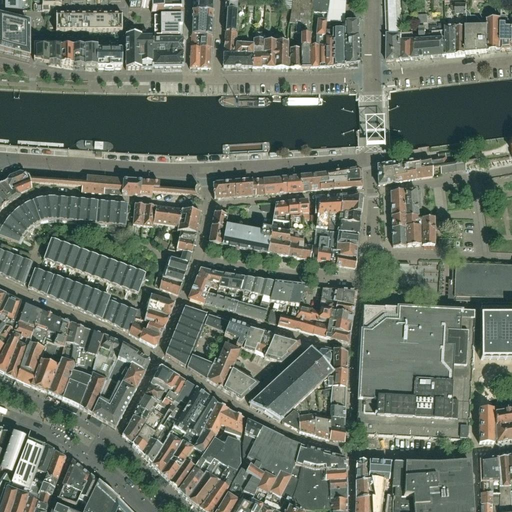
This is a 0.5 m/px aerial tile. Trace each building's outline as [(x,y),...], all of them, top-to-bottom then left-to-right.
[(61,7),(60,0),(41,0),(42,7),(42,13),(49,13),(49,7),(61,7)] [(151,13),(182,13),(182,0),(129,0),(130,0),(129,8),(129,9),(130,9),(151,9),(151,13)] [(212,26),(213,0),(193,0),(193,7),(192,19),(191,37),(201,37),(211,38),(212,33),(212,26)] [(235,34),(237,5),(237,0),(227,0),(227,2),(227,5),(228,5),(228,10),(227,10),(227,13),(226,15),(226,18),(226,21),(225,33),(235,34)] [(283,10),(285,0),(272,0),(271,9),(283,10)] [(291,11),(292,0),(285,0),(283,10),(291,11)] [(309,48),(312,13),(312,0),(292,0),(291,11),(289,24),(294,25),(295,27),(295,28),(295,34),(300,34),(300,70),(310,70),(309,48)] [(327,14),(329,1),(316,0),(312,0),(312,13),(327,14)] [(401,38),(400,0),(384,0),(386,38),(401,38)] [(22,2),(22,1),(4,1),(4,13),(22,12),(22,2)] [(344,24),(344,22),(345,2),(338,1),(329,1),(327,14),(326,23),(333,23),(338,23),(344,24)] [(466,12),(466,5),(454,6),(454,16),(467,15),(466,12)] [(503,52),(503,17),(503,11),(501,11),(501,6),(494,6),(495,15),(496,15),(497,20),(487,21),(487,24),(487,29),(487,53),(500,52),(503,52)] [(487,53),(487,29),(487,24),(485,24),(482,23),(480,22),(478,20),(477,19),(476,18),(471,18),(471,17),(470,14),(468,12),(466,12),(467,15),(465,28),(466,55),(480,54),(487,53)] [(67,33),(67,14),(61,14),(56,14),(56,20),(53,20),(53,27),(56,27),(56,32),(56,33),(67,33)] [(78,33),(78,14),(67,14),(67,33),(78,33)] [(89,33),(89,14),(78,14),(78,33),(89,33)] [(99,33),(99,14),(89,14),(89,33),(99,33)] [(110,33),(110,14),(99,14),(99,33),(110,33)] [(124,27),(124,20),(122,20),(122,14),(121,14),(110,14),(110,33),(122,33),(122,27),(124,27)] [(29,61),(29,25),(0,17),(0,53),(27,60),(29,60),(29,61)] [(182,17),(172,17),(162,17),(155,17),(155,27),(183,27),(183,17),(182,17)] [(419,25),(427,25),(427,17),(418,17),(419,25)] [(511,51),(511,24),(507,25),(506,17),(503,17),(503,52),(511,51)] [(325,39),(325,33),(326,25),(326,23),(318,22),(316,41),(316,47),(319,47),(319,46),(325,46),(325,39)] [(358,38),(358,22),(344,22),(344,24),(344,31),(344,39),(346,39),(358,38)] [(333,23),(326,23),(326,25),(325,33),(325,39),(325,46),(325,47),(325,69),(332,68),(332,39),(332,31),(333,26),(333,23)] [(155,27),(155,37),(183,37),(183,27),(155,27)] [(300,70),(300,34),(295,34),(295,28),(291,27),(290,34),(289,60),(289,70),(300,70)] [(444,40),(444,32),(432,33),(432,35),(425,36),(425,27),(419,28),(419,36),(413,36),(413,34),(402,34),(402,36),(402,42),(413,42),(423,41),(444,40)] [(456,56),(455,28),(445,28),(446,42),(445,57),(456,56)] [(466,55),(465,28),(455,28),(456,56),(466,55)] [(345,67),(344,39),(344,31),(338,31),(332,31),(332,39),(332,68),(345,67)] [(235,46),(236,34),(225,34),(224,45),(235,46)] [(400,62),(401,36),(387,36),(386,63),(400,62)] [(141,71),(141,70),(141,65),(152,65),(152,41),(152,40),(141,40),(141,37),(126,37),(126,71),(141,71)] [(200,49),(201,38),(191,37),(190,49),(200,49)] [(211,50),(211,38),(201,38),(200,49),(211,50)] [(358,66),(358,38),(346,39),(344,39),(345,67),(358,66)] [(444,58),(444,40),(442,41),(401,43),(401,62),(444,58)] [(182,71),(181,41),(152,41),(152,65),(152,71),(182,71)] [(261,70),(261,69),(261,43),(261,42),(254,41),(253,41),(253,47),(252,70),(261,70)] [(266,43),(261,43),(261,69),(274,70),(275,43),(266,43)] [(287,60),(288,44),(275,43),(274,70),(289,70),(289,60),(287,60)] [(48,64),(48,45),(34,45),(34,62),(35,62),(40,63),(42,63),(44,63),(48,64)] [(60,49),(61,49),(61,45),(48,45),(48,64),(49,64),(57,66),(59,66),(60,66),(60,49)] [(252,70),(253,47),(235,46),(224,45),(223,69),(244,70),(252,70)] [(319,69),(319,47),(316,47),(309,48),(310,70),(319,69)] [(72,68),(72,49),(61,49),(60,49),(60,66),(61,66),(62,66),(64,67),(65,67),(68,67),(69,67),(71,68),(72,68)] [(84,70),(84,49),(72,49),(72,68),(80,69),(84,70)] [(96,70),(96,49),(84,49),(84,70),(87,70),(94,70),(96,70)] [(109,70),(109,49),(96,49),(96,70),(105,70),(109,70)] [(122,70),(122,49),(109,49),(109,70),(113,70),(122,70)] [(199,70),(199,60),(200,49),(190,49),(190,60),(190,70),(199,70)] [(210,64),(211,50),(200,49),(199,60),(199,70),(209,71),(210,64)] [(511,83),(468,88),(469,98),(511,93),(511,83)] [(458,89),(408,95),(409,104),(459,99),(458,89)] [(284,106),(321,105),(322,104),(322,102),(322,99),(321,98),(287,98),(283,99),(282,102),(283,105),(284,106)] [(277,99),(227,99),(227,109),(277,109),(277,99)] [(169,135),(82,131),(82,148),(168,153),(169,135)] [(251,139),(211,141),(212,151),(252,149),(251,139)] [(447,167),(445,155),(438,156),(438,159),(430,160),(429,159),(429,162),(427,162),(427,161),(419,162),(420,171),(440,168),(447,167)] [(415,182),(414,173),(413,173),(413,172),(420,171),(419,162),(401,165),(396,165),(383,166),(377,167),(378,187),(384,187),(385,187),(395,185),(407,183),(415,182)] [(361,182),(361,172),(358,170),(354,171),(347,173),(348,183),(361,182)] [(433,179),(432,170),(423,171),(424,180),(433,179)] [(424,180),(423,171),(413,173),(414,173),(415,182),(424,180)] [(348,183),(347,173),(327,176),(328,185),(333,184),(341,184),(348,183)] [(31,186),(30,184),(29,181),(28,179),(26,177),(24,175),(19,174),(9,178),(7,182),(8,184),(8,186),(10,189),(11,191),(12,193),(14,194),(17,195),(19,196),(30,191),(31,191),(31,187),(31,186)] [(328,185),(327,176),(322,177),(300,179),(300,187),(308,186),(319,185),(328,185)] [(104,195),(104,181),(104,180),(87,178),(86,179),(68,178),(68,184),(82,185),(82,188),(82,193),(104,195)] [(300,187),(300,179),(263,182),(264,197),(275,196),(275,189),(286,188),(287,195),(308,193),(308,186),(300,187)] [(121,198),(121,197),(122,182),(123,182),(123,181),(112,180),(104,180),(104,181),(104,195),(103,197),(121,198)] [(17,195),(14,194),(12,193),(11,191),(10,189),(8,186),(8,184),(7,182),(0,186),(0,195),(8,205),(21,197),(19,196),(17,195)] [(141,183),(123,182),(122,182),(121,197),(140,198),(141,183)] [(264,197),(263,182),(251,183),(252,191),(255,190),(255,197),(264,197)] [(348,183),(341,184),(341,191),(362,189),(361,182),(348,183)] [(159,194),(159,191),(159,185),(141,183),(140,198),(151,198),(152,194),(159,194)] [(255,197),(255,190),(252,191),(251,183),(233,185),(234,193),(233,193),(231,196),(231,199),(236,199),(255,197)] [(234,193),(233,185),(228,185),(223,186),(224,200),(231,199),(231,196),(233,193),(234,193)] [(224,200),(223,186),(214,186),(213,186),(213,188),(214,199),(213,199),(214,201),(215,201),(215,200),(224,200)] [(422,210),(421,191),(391,194),(391,217),(392,219),(405,218),(417,218),(418,218),(418,210),(422,210)] [(0,212),(8,205),(0,195),(0,212)] [(360,215),(362,199),(361,199),(341,200),(340,215),(360,215)] [(48,224),(44,200),(38,201),(33,203),(32,203),(41,226),(48,224)] [(55,224),(57,200),(51,200),(45,200),(44,200),(48,224),(49,224),(55,224)] [(65,225),(68,201),(57,200),(55,224),(65,225)] [(340,215),(341,200),(318,201),(315,230),(326,231),(327,220),(332,220),(332,215),(338,214),(338,215),(340,215)] [(75,226),(78,202),(68,201),(65,225),(75,226)] [(85,227),(87,203),(78,202),(75,226),(85,227)] [(309,221),(307,202),(298,203),(298,216),(301,216),(302,222),(309,221)] [(41,226),(32,203),(27,205),(22,208),(21,209),(35,229),(41,226)] [(95,228),(97,204),(87,203),(85,227),(95,228)] [(298,216),(298,203),(287,204),(287,217),(290,217),(298,216)] [(105,229),(107,204),(97,204),(95,228),(105,229)] [(116,227),(117,205),(107,204),(105,229),(115,230),(116,227)] [(287,217),(287,204),(275,205),(275,204),(274,205),(275,205),(273,218),(287,217)] [(126,228),(127,216),(127,206),(117,205),(116,227),(126,228)] [(274,205),(260,206),(260,213),(273,212),(274,205)] [(142,228),(145,207),(135,206),(132,224),(132,227),(142,228)] [(153,226),(156,209),(156,208),(145,207),(142,228),(152,229),(153,226)] [(35,229),(21,209),(17,211),(12,216),(29,234),(35,229)] [(153,226),(165,227),(168,210),(156,209),(153,226)] [(182,212),(168,210),(165,227),(178,229),(180,221),(182,212)] [(182,212),(180,221),(199,224),(201,214),(182,212)] [(225,228),(228,216),(227,216),(227,217),(224,216),(215,214),(215,213),(214,213),(212,228),(225,230),(225,228)] [(359,225),(360,215),(340,215),(338,215),(338,217),(340,217),(339,224),(359,225)] [(29,234),(12,216),(11,217),(6,223),(4,225),(25,239),(29,234)] [(302,233),(302,222),(301,216),(298,216),(290,217),(287,246),(289,246),(287,260),(300,262),(301,250),(302,247),(302,233)] [(290,217),(287,217),(273,218),(271,231),(270,237),(266,256),(287,260),(289,246),(287,246),(290,217)] [(407,248),(405,218),(392,219),(392,229),(393,249),(399,249),(407,248)] [(420,247),(419,221),(417,221),(417,218),(405,218),(407,248),(420,247)] [(434,247),(434,220),(422,220),(422,247),(434,247)] [(196,235),(199,224),(180,221),(178,229),(177,233),(180,233),(196,235)] [(358,236),(359,225),(339,224),(338,235),(358,236)] [(25,239),(4,225),(3,228),(0,233),(0,238),(21,246),(25,239)] [(221,247),(225,230),(212,228),(208,245),(221,247)] [(266,256),(270,237),(271,231),(262,229),(261,234),(225,228),(225,230),(221,247),(222,247),(222,248),(266,256)] [(316,264),(329,266),(335,267),(335,268),(336,269),(337,258),(341,258),(356,260),(356,259),(356,258),(357,248),(338,247),(338,242),(338,235),(326,234),(326,231),(315,230),(314,246),(312,263),(311,263),(316,264)] [(194,244),(196,235),(180,233),(179,241),(194,244)] [(357,248),(358,239),(358,237),(358,236),(338,235),(338,242),(338,247),(357,248)] [(53,265),(61,244),(51,241),(49,245),(47,246),(46,248),(47,249),(47,250),(46,254),(43,261),(53,265)] [(168,245),(161,241),(158,246),(166,250),(168,245)] [(192,256),(194,244),(179,241),(178,241),(176,253),(192,256)] [(62,268),(70,248),(61,244),(53,265),(62,268)] [(0,276),(3,279),(5,275),(15,254),(12,253),(13,250),(6,248),(0,260),(0,276)] [(72,272),(79,251),(70,248),(62,268),(72,272)] [(310,263),(312,250),(301,250),(300,262),(310,263)] [(81,275),(89,255),(79,251),(72,272),(81,275)] [(13,283),(26,255),(18,252),(17,255),(15,254),(5,275),(3,279),(13,283)] [(190,262),(192,256),(182,254),(180,260),(179,263),(189,266),(190,262)] [(24,288),(32,265),(29,264),(31,257),(26,255),(13,283),(24,288)] [(91,279),(98,258),(89,255),(81,275),(91,279)] [(100,282),(108,262),(98,258),(91,279),(100,282)] [(355,270),(356,260),(341,258),(337,258),(336,269),(352,270),(355,270)] [(189,266),(179,263),(167,259),(162,279),(182,285),(189,266)] [(109,286),(117,265),(108,262),(100,282),(109,286)] [(119,289),(126,268),(117,265),(109,286),(119,289)] [(485,300),(486,300),(486,301),(500,301),(500,300),(501,300),(501,299),(509,299),(509,301),(511,301),(511,267),(502,267),(501,267),(501,266),(500,266),(500,267),(487,266),(486,266),(487,266),(486,266),(471,266),(471,265),(471,266),(456,265),(455,265),(455,266),(454,266),(454,267),(455,267),(454,282),(448,281),(448,302),(464,302),(464,300),(485,301),(485,300)] [(128,293),(136,272),(135,272),(126,268),(119,289),(128,293)] [(36,294),(44,275),(35,271),(29,286),(28,290),(36,294)] [(217,292),(223,276),(213,275),(200,271),(196,281),(211,287),(210,289),(217,292)] [(138,296),(143,282),(145,275),(136,272),(128,293),(138,296)] [(45,298),(53,278),(44,275),(36,294),(45,298)] [(229,291),(233,278),(223,276),(217,292),(224,294),(225,290),(229,291)] [(182,285),(162,279),(156,277),(155,283),(161,285),(159,291),(178,297),(182,285)] [(54,301),(62,281),(53,278),(45,298),(54,301)] [(240,293),(244,280),(233,278),(229,291),(228,294),(235,296),(236,292),(240,293)] [(235,296),(228,294),(228,295),(224,294),(217,292),(216,296),(220,297),(220,299),(210,296),(207,295),(203,306),(244,318),(254,281),(244,280),(240,293),(241,293),(243,296),(241,303),(239,304),(235,303),(234,300),(235,296)] [(63,305),(71,284),(62,281),(54,301),(63,305)] [(207,295),(210,289),(211,287),(196,281),(189,301),(189,302),(203,307),(203,306),(207,295)] [(255,299),(258,298),(259,298),(263,283),(254,281),(244,318),(253,320),(256,309),(255,308),(253,306),(255,299)] [(263,323),(275,285),(275,284),(263,283),(259,298),(260,299),(262,301),(260,308),(257,309),(256,309),(253,320),(263,323)] [(85,315),(94,293),(87,290),(83,289),(77,287),(71,284),(63,305),(85,315)] [(279,305),(284,286),(275,284),(275,285),(270,304),(274,305),(279,305)] [(289,307),(294,287),(284,286),(279,305),(284,306),(289,307)] [(299,308),(304,289),(305,288),(294,287),(289,307),(294,307),(291,316),(296,318),(299,308)] [(326,305),(329,290),(322,289),(320,304),(326,305)] [(294,332),(315,337),(329,341),(331,333),(350,338),(352,318),(354,308),(334,305),(335,290),(329,290),(326,305),(325,310),(331,311),(330,318),(327,317),(327,315),(319,313),(318,313),(301,308),(299,308),(296,318),(291,316),(291,319),(280,316),(277,327),(294,332)] [(354,303),(356,296),(356,295),(354,293),(353,293),(350,293),(350,292),(349,292),(346,292),(345,292),(342,292),(342,291),(335,290),(334,305),(354,308),(354,307),(354,304),(355,304),(355,303),(354,303)] [(93,319),(102,296),(94,293),(85,315),(93,319)] [(12,330),(21,304),(6,296),(0,308),(0,323),(5,328),(12,330)] [(102,318),(110,299),(102,296),(93,319),(101,322),(102,318)] [(169,319),(174,305),(173,304),(172,305),(151,297),(150,298),(146,297),(145,297),(144,298),(140,310),(147,313),(147,311),(169,319)] [(109,326),(118,301),(110,299),(102,318),(101,322),(109,326)] [(129,308),(125,307),(118,304),(119,302),(118,301),(109,326),(119,331),(119,330),(127,309),(128,310),(129,309),(129,308)] [(330,318),(331,311),(325,310),(326,305),(320,304),(318,313),(319,313),(327,315),(327,317),(330,318)] [(276,315),(276,314),(277,314),(277,313),(282,314),(284,306),(279,305),(274,305),(272,312),(270,311),(268,322),(269,323),(268,325),(275,327),(278,316),(276,315)] [(62,322),(25,306),(18,323),(18,324),(33,329),(33,327),(49,333),(49,334),(57,337),(62,322)] [(129,336),(134,321),(138,311),(136,311),(129,308),(129,309),(128,310),(127,309),(119,330),(119,331),(127,336),(129,336)] [(203,325),(206,317),(189,310),(186,309),(185,309),(184,310),(182,316),(182,317),(184,318),(203,325)] [(164,330),(169,319),(147,311),(147,313),(140,310),(138,311),(134,321),(141,322),(144,323),(164,330)] [(356,430),(358,430),(358,435),(359,437),(359,446),(359,449),(376,450),(376,448),(376,438),(448,442),(448,439),(454,440),(454,448),(469,449),(470,435),(467,435),(469,405),(468,405),(470,371),(470,369),(468,369),(469,353),(471,353),(471,351),(473,351),(475,322),(472,322),(473,316),(475,316),(475,313),(455,312),(455,314),(400,311),(400,314),(383,313),(383,311),(367,310),(366,320),(363,320),(362,329),(360,329),(359,346),(361,346),(360,365),(358,365),(357,382),(359,382),(358,399),(356,430)] [(511,312),(511,313),(511,312),(505,312),(505,313),(501,313),(501,311),(497,312),(497,311),(493,311),(493,312),(491,312),(491,313),(489,313),(489,314),(487,314),(486,314),(486,317),(484,317),(484,319),(483,319),(483,325),(485,325),(485,328),(483,328),(482,328),(482,329),(482,343),(482,344),(482,358),(482,361),(511,360),(511,312)] [(225,335),(229,324),(208,316),(204,327),(203,326),(203,325),(184,318),(182,317),(182,316),(178,324),(179,324),(179,325),(182,326),(202,334),(204,327),(225,335)] [(157,348),(164,330),(144,323),(141,322),(134,321),(129,336),(153,349),(157,348)] [(62,350),(64,345),(70,326),(62,322),(57,337),(54,347),(62,350)] [(86,357),(87,352),(79,350),(83,330),(81,330),(77,351),(73,350),(72,348),(64,345),(62,350),(54,347),(57,337),(49,334),(49,333),(33,327),(33,329),(18,324),(13,335),(12,336),(21,338),(18,344),(28,348),(29,345),(35,347),(45,351),(41,362),(58,369),(61,361),(75,366),(73,374),(91,380),(92,377),(108,383),(109,379),(117,363),(117,362),(118,359),(119,354),(112,352),(112,356),(100,350),(97,359),(86,357)] [(202,334),(182,326),(179,325),(179,324),(178,324),(175,333),(177,334),(198,343),(202,334)] [(245,345),(249,330),(248,330),(230,324),(225,337),(228,339),(242,344),(245,345)] [(77,351),(81,330),(70,326),(64,345),(72,348),(73,350),(77,351)] [(5,328),(0,334),(0,344),(3,346),(11,333),(12,330),(5,328)] [(87,352),(92,334),(83,330),(79,350),(87,352)] [(259,349),(264,334),(260,333),(253,331),(249,330),(245,345),(243,352),(254,355),(256,348),(259,349)] [(198,343),(177,334),(175,333),(171,342),(172,341),(175,342),(195,350),(198,343)] [(348,346),(350,338),(331,333),(329,341),(347,346),(348,346)] [(100,350),(103,338),(92,334),(87,352),(86,357),(97,359),(100,350)] [(264,360),(274,337),(264,334),(259,349),(256,348),(254,355),(264,360)] [(0,374),(4,377),(18,344),(21,338),(12,336),(6,348),(1,358),(0,359),(0,374)] [(280,365),(299,348),(298,344),(274,337),(264,360),(280,365)] [(148,361),(122,346),(112,342),(103,338),(100,350),(112,356),(112,352),(119,354),(118,359),(117,362),(117,363),(130,368),(130,367),(132,368),(144,375),(149,364),(148,362),(148,361)] [(231,371),(235,362),(238,356),(240,351),(240,350),(242,344),(228,339),(217,364),(214,363),(213,366),(212,367),(206,382),(222,392),(228,379),(231,371)] [(195,350),(175,342),(172,341),(171,342),(168,348),(168,350),(169,349),(171,350),(189,357),(191,358),(192,358),(195,350)] [(16,382),(28,348),(18,344),(4,377),(16,382)] [(31,389),(41,362),(45,351),(35,347),(29,345),(28,348),(16,382),(31,389)] [(279,424),(323,384),(332,375),(332,373),(333,351),(317,348),(312,352),(311,350),(259,398),(265,404),(264,404),(258,409),(256,412),(257,412),(256,413),(260,416),(261,414),(267,418),(266,419),(271,421),(271,420),(279,424)] [(189,357),(171,350),(169,349),(168,350),(165,357),(168,359),(185,369),(189,357)] [(345,390),(346,373),(346,355),(345,355),(333,351),(332,373),(332,375),(331,381),(323,384),(324,392),(331,391),(331,390),(345,390)] [(206,382),(212,367),(213,366),(192,358),(187,370),(206,382)] [(62,402),(73,374),(75,366),(61,361),(58,369),(47,396),(62,402)] [(47,396),(58,369),(41,362),(31,389),(47,396)] [(238,373),(242,365),(236,362),(232,370),(238,373)] [(122,386),(132,368),(130,367),(130,368),(117,363),(109,379),(122,385),(122,386)] [(136,392),(144,375),(132,368),(122,386),(136,392)] [(165,389),(172,377),(161,370),(159,370),(154,378),(155,379),(153,382),(165,389)] [(240,403),(257,387),(231,371),(228,379),(222,392),(240,403)] [(79,410),(91,380),(73,374),(62,402),(79,410)] [(98,404),(108,383),(92,377),(91,380),(79,410),(91,417),(98,404)] [(173,388),(178,380),(172,377),(165,389),(171,391),(173,388)] [(110,410),(112,405),(122,385),(109,379),(108,383),(98,404),(110,410)] [(168,413),(174,404),(182,393),(186,385),(178,380),(173,388),(171,391),(167,396),(164,394),(157,406),(149,418),(144,427),(131,447),(141,457),(168,413)] [(171,391),(165,389),(153,382),(150,387),(164,394),(167,396),(171,391)] [(136,392),(122,386),(122,385),(112,405),(125,412),(136,392)] [(171,433),(182,414),(175,410),(178,406),(176,405),(187,386),(186,385),(182,393),(174,404),(168,413),(141,457),(150,467),(161,450),(169,437),(171,433)] [(182,414),(196,391),(187,386),(176,405),(178,406),(175,410),(182,414)] [(157,406),(164,394),(150,387),(143,399),(144,399),(157,406)] [(345,411),(345,390),(331,390),(331,391),(330,409),(345,411)] [(188,433),(208,400),(196,391),(182,414),(171,433),(183,441),(188,433)] [(258,409),(264,404),(265,404),(259,398),(250,406),(249,408),(256,412),(258,409)] [(149,418),(157,406),(144,399),(137,410),(138,410),(137,411),(149,418)] [(195,438),(199,440),(202,434),(204,431),(216,405),(208,400),(188,433),(195,438)] [(103,424),(110,410),(98,404),(91,417),(103,424)] [(115,431),(125,412),(112,405),(110,410),(103,424),(115,431)] [(241,420),(228,412),(216,405),(204,431),(216,438),(221,428),(226,431),(224,434),(241,440),(243,421),(241,420)] [(344,422),(345,411),(330,409),(330,420),(344,422)] [(144,427),(149,418),(137,411),(135,415),(133,419),(144,427)] [(495,428),(495,415),(494,415),(494,411),(479,411),(479,415),(478,415),(478,424),(479,424),(479,429),(495,428)] [(511,412),(496,415),(495,415),(495,428),(496,428),(496,443),(496,445),(504,444),(511,441),(511,412)] [(299,434),(297,420),(296,418),(292,415),(281,425),(299,434)] [(314,438),(314,418),(297,420),(299,434),(299,435),(310,437),(314,438)] [(329,430),(330,421),(323,420),(314,418),(314,438),(329,443),(329,430)] [(131,447),(144,427),(133,419),(130,425),(130,426),(125,433),(125,432),(124,434),(125,434),(122,437),(122,438),(123,439),(131,446),(130,446),(131,447)] [(344,432),(344,422),(330,420),(330,421),(329,430),(344,432)] [(329,473),(329,456),(314,452),(313,452),(300,448),(285,443),(247,423),(242,445),(243,463),(244,463),(217,511),(234,511),(240,503),(248,507),(250,503),(251,503),(253,499),(257,491),(264,495),(267,497),(266,499),(271,501),(273,497),(280,500),(281,499),(291,504),(292,501),(303,503),(310,505),(315,506),(314,497),(329,496),(329,492),(329,483),(324,483),(324,484),(322,484),(321,473),(325,473),(329,473)] [(479,444),(479,445),(490,444),(496,443),(496,428),(495,428),(479,429),(479,438),(478,438),(478,444),(479,444)] [(343,445),(344,432),(329,430),(329,443),(343,445)] [(9,445),(12,435),(0,431),(0,468),(6,453),(9,445)] [(212,445),(213,443),(214,441),(216,438),(204,431),(202,434),(199,440),(193,450),(201,454),(201,455),(204,456),(212,445)] [(161,477),(183,441),(171,433),(169,437),(161,450),(150,467),(160,478),(161,477)] [(169,485),(187,459),(188,459),(190,455),(193,451),(191,449),(193,446),(191,444),(195,438),(188,433),(183,441),(161,477),(168,485),(169,485)] [(24,441),(24,440),(13,436),(10,445),(9,445),(6,453),(7,453),(1,470),(8,473),(0,485),(0,509),(6,490),(22,496),(25,488),(31,490),(33,481),(33,480),(44,448),(28,442),(26,446),(24,445),(24,444),(25,443),(24,442),(24,441)] [(239,469),(240,445),(226,440),(223,447),(204,475),(218,484),(227,490),(239,469)] [(204,475),(223,447),(214,441),(213,443),(212,445),(204,456),(178,494),(186,502),(204,475)] [(43,485),(54,453),(45,449),(33,481),(43,485)] [(59,476),(63,464),(64,465),(64,464),(64,461),(65,461),(65,459),(64,459),(59,457),(59,456),(55,454),(44,488),(53,491),(59,476)] [(178,494),(204,456),(201,455),(199,457),(197,456),(196,458),(190,455),(188,459),(187,459),(169,485),(177,493),(178,494)] [(346,473),(345,460),(340,459),(329,456),(329,473),(330,474),(346,473)] [(511,511),(511,485),(511,484),(509,484),(507,458),(497,459),(500,490),(499,496),(510,495),(510,511),(511,511)] [(500,490),(497,459),(491,460),(493,487),(495,487),(496,490),(500,490)] [(493,487),(491,460),(485,461),(487,487),(492,487),(493,487)] [(487,487),(485,461),(479,462),(480,487),(487,487)] [(370,482),(369,463),(359,463),(356,466),(355,484),(370,483),(370,482)] [(389,481),(390,465),(369,463),(370,482),(370,483),(389,484),(389,481)] [(473,511),(470,463),(462,464),(457,464),(421,467),(421,468),(415,468),(412,499),(412,511),(473,511)] [(66,504),(75,507),(78,503),(90,478),(72,464),(61,491),(70,495),(66,504)] [(400,503),(402,465),(393,465),(392,490),(392,495),(392,498),(392,502),(400,503)] [(403,498),(412,499),(415,468),(416,466),(409,465),(409,468),(405,468),(406,465),(405,465),(403,498)] [(346,483),(346,473),(330,474),(329,473),(325,473),(324,483),(329,483),(346,483)] [(198,511),(218,484),(204,475),(186,502),(198,511)] [(78,503),(86,508),(97,484),(90,478),(78,503)] [(346,491),(346,483),(329,483),(329,492),(346,491)] [(373,496),(370,483),(355,484),(355,485),(355,500),(355,502),(371,500),(373,500),(373,496)] [(386,498),(389,484),(370,483),(373,496),(380,495),(380,498),(384,498),(386,498)] [(126,511),(117,502),(101,488),(97,484),(86,508),(83,511),(126,511)] [(198,511),(214,511),(227,490),(218,484),(198,511)] [(492,487),(487,487),(480,487),(480,496),(492,496),(492,487)] [(51,496),(53,491),(44,488),(41,496),(50,499),(51,496)] [(28,498),(22,496),(6,490),(0,509),(0,511),(34,511),(38,503),(27,500),(28,498)] [(499,511),(499,496),(500,490),(496,490),(496,496),(492,496),(492,507),(491,511),(499,511)] [(66,504),(70,495),(61,491),(57,501),(66,504)] [(347,502),(346,491),(329,492),(329,496),(330,502),(347,502)] [(259,511),(266,499),(267,497),(264,495),(260,503),(253,499),(251,503),(250,503),(248,507),(240,503),(234,511),(259,511)] [(383,511),(384,498),(380,498),(380,495),(373,496),(373,500),(371,500),(370,511),(383,511)] [(510,511),(510,495),(499,496),(499,511),(510,511)] [(36,511),(46,511),(50,499),(41,496),(36,511)] [(329,511),(330,502),(329,496),(314,497),(315,506),(310,505),(308,511),(329,511)] [(492,507),(492,496),(480,496),(480,508),(492,507)] [(286,511),(289,509),(291,504),(281,499),(280,500),(273,497),(271,501),(266,499),(259,511),(286,511)] [(391,511),(392,502),(392,498),(386,498),(384,498),(383,511),(391,511)] [(370,511),(371,500),(355,502),(354,511),(370,511)] [(346,511),(347,509),(347,502),(330,502),(329,511),(346,511)] [(410,511),(411,503),(400,503),(392,502),(391,511),(410,511)] [(308,511),(310,505),(303,503),(300,511),(295,511),(289,509),(286,511),(308,511)]
